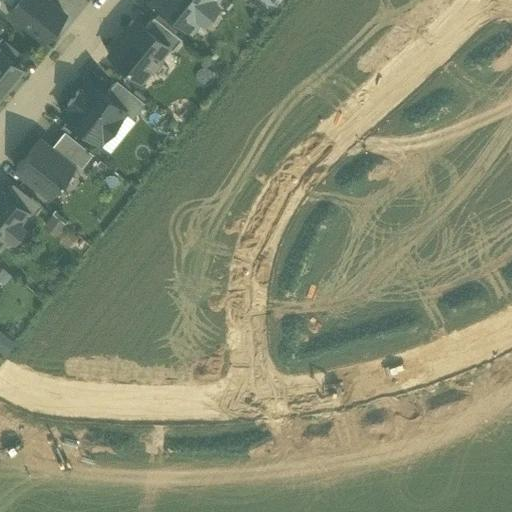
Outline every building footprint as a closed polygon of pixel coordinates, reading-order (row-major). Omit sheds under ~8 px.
[(42,42),(65,12),(49,0),(12,0),(4,12),(42,42)] [(145,0),(185,34),(213,0),(145,0)] [(130,16),(98,53),(135,82),(167,45),(141,25),(130,16)] [(148,16),(141,25),(167,45),(174,35),(148,16)] [(0,49),(12,60),(19,51),(0,36),(0,49)] [(0,98),(24,69),(12,60),(0,49),(0,98)] [(82,78),(53,115),(97,145),(124,108),(102,92),(82,78)] [(112,79),(102,92),(124,108),(131,113),(141,99),(112,79)] [(61,129),(48,146),(69,162),(74,165),(86,149),(61,129)] [(48,146),(34,137),(9,170),(44,196),(69,162),(48,146)] [(11,182),(2,191),(28,213),(36,204),(11,182)] [(0,189),(0,246),(28,213),(2,191),(0,189)]
